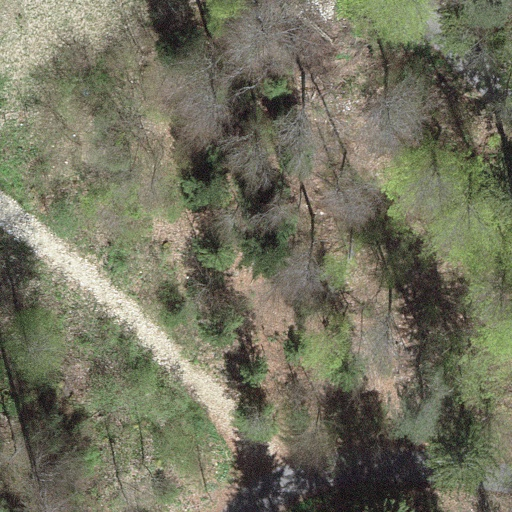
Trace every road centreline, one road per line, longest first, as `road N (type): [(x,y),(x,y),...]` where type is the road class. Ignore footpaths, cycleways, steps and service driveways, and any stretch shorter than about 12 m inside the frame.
road 1 (track): [(284,482),(100,280),(0,210)]
road 2 (unclassified): [(511,480),(354,462),(284,482),(247,511)]
road 3 (unclassified): [(409,0),(511,98)]
